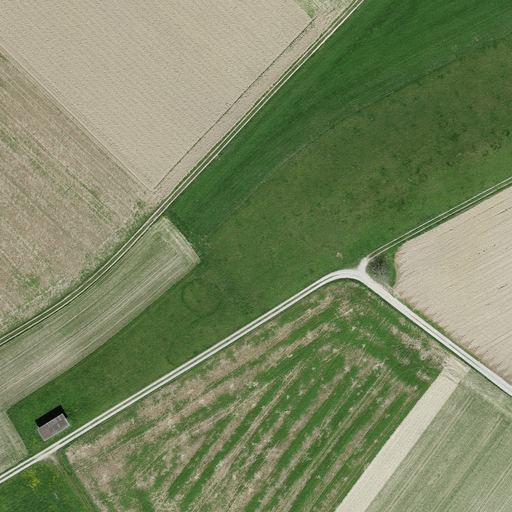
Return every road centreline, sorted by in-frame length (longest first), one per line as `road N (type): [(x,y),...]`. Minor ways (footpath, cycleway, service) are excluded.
road 1 (track): [(511,176),(347,265),(0,480)]
road 2 (track): [(0,340),(144,229),(360,0)]
road 3 (track): [(511,390),(347,265)]
